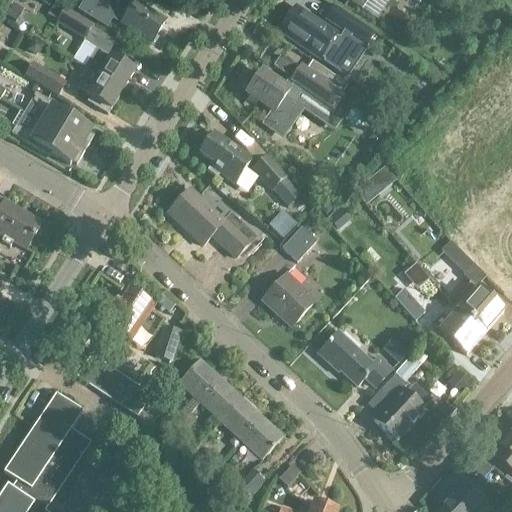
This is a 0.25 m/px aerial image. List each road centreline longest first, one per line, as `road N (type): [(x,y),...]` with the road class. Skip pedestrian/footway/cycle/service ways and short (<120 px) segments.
road 1 (residential): [(385,505),(336,438),(103,218)]
road 2 (residential): [(244,0),(103,218)]
road 3 (residential): [(385,505),(511,359)]
road 4 (residential): [(103,218),(0,380)]
